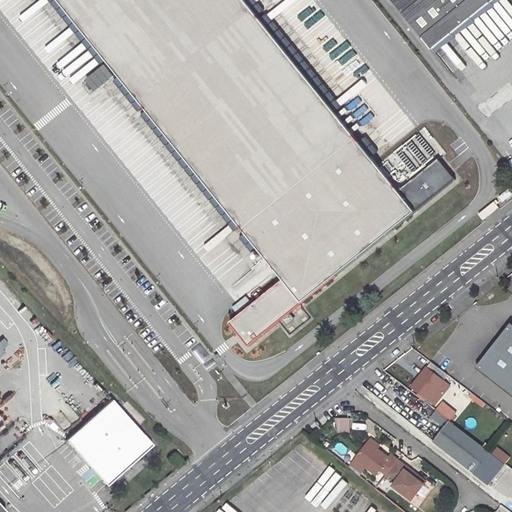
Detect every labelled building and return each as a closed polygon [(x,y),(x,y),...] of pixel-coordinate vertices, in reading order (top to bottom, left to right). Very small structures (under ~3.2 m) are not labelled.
[(231,323),(251,349),(464,180),(441,151),(393,189),(243,0),(51,0),(163,140),(138,160),(146,170),(171,150),(279,286),(231,323)] [(392,0),(431,49),(491,0),(392,0)] [(511,87),(507,82),(477,106),(485,115),(511,93),(511,87)] [(504,214),(489,226),(493,231),(509,219),(504,214)] [(473,369),(511,398),(511,326),(509,324),(473,369)] [(431,362),(412,387),(432,402),(441,391),(437,388),(448,375),(431,362)] [(153,445),(112,400),(67,440),(107,486),(153,445)] [(455,413),(442,403),(436,411),(449,421),(455,413)] [(436,411),(431,417),(445,427),(434,441),(489,484),(505,464),(449,421),(436,411)] [(336,427),(350,427),(350,417),(335,417),(336,427)] [(369,442),(377,449),(380,445),(371,439),(369,442)] [(357,457),(377,473),(380,469),(386,474),(388,473),(398,459),(392,454),(389,458),(377,449),(369,442),(357,457)] [(174,454),(169,459),(177,467),(183,462),(174,454)] [(396,482),(414,496),(424,484),(405,471),(408,467),(398,459),(388,473),(398,480),(396,482)] [(405,471),(424,484),(427,481),(408,467),(405,471)]
